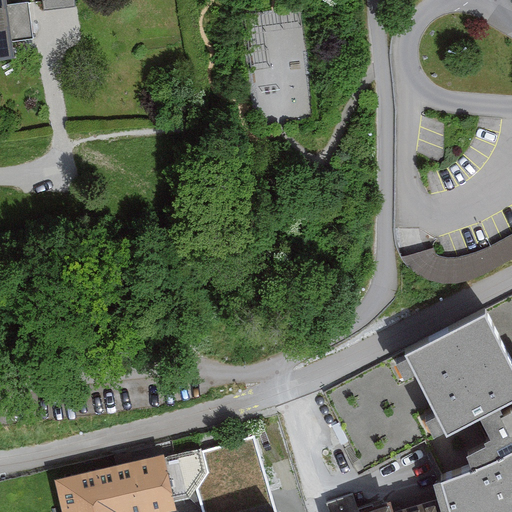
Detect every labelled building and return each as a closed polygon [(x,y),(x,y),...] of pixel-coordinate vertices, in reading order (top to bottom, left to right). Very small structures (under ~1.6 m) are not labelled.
[(4,7),(3,0),(0,0),(0,60),(13,59),(10,42),(28,39),(24,5),(4,7)] [(72,0),(40,0),(42,14),(73,11),(72,0)] [(305,75),(303,8),(251,10),(254,69),(261,69),(263,108),(274,108),(273,76),(305,75)] [(511,396),(511,302),(325,398),(363,472),(422,442),(511,396)] [(511,511),(511,396),(422,442),(448,511),(511,511)] [(53,478),(61,511),(158,511),(173,509),(161,454),(53,478)] [(397,511),(388,511),(386,503),(357,511),(441,511),(438,499),(397,511)]
